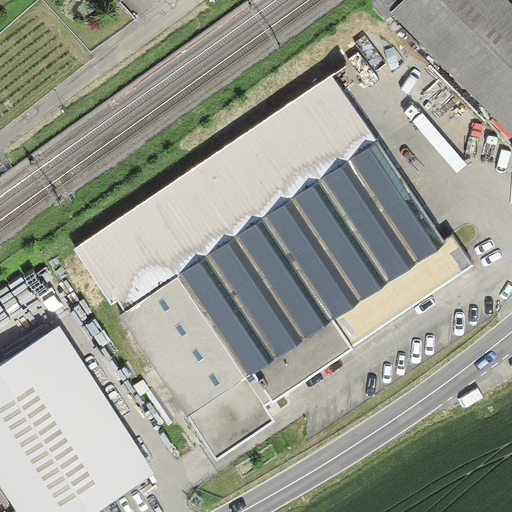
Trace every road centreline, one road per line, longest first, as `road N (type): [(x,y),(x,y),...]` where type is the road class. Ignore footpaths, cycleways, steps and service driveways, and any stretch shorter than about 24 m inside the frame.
road 1 (primary): [(247,511),(419,406),(511,335)]
road 2 (residential): [(0,148),(199,0)]
